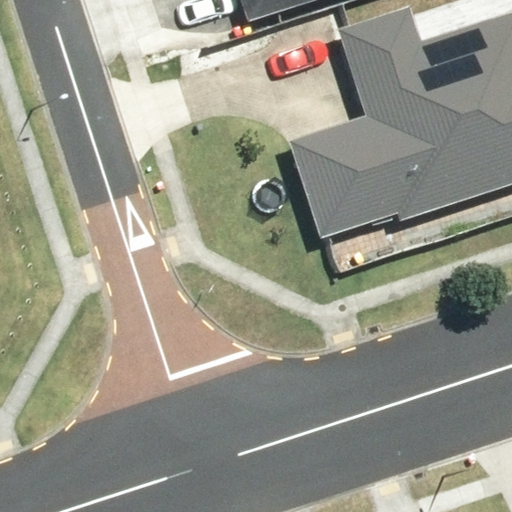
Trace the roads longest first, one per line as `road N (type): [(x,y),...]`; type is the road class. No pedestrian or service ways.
road 1 (residential): [(193,464),(45,0)]
road 2 (residential): [(511,361),(193,464)]
road 3 (residential): [(193,464),(55,511)]
